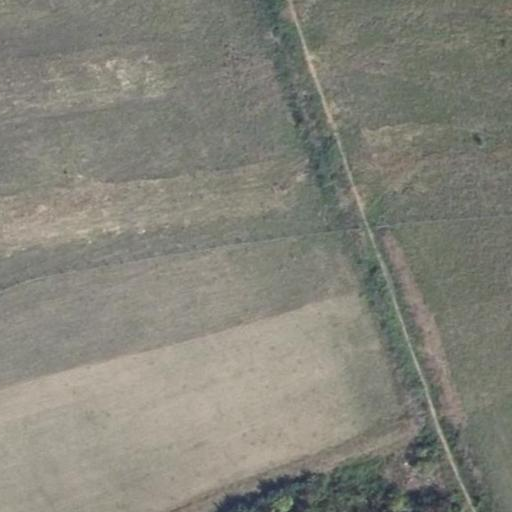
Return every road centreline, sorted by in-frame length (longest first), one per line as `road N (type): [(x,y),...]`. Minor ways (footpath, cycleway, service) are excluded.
road 1 (track): [(477,511),(288,0)]
road 2 (primary): [(511,56),(260,82),(0,126)]
road 3 (primary): [(126,149),(270,125),(511,103)]
road 4 (primary): [(0,186),(126,149)]
road 5 (primary): [(0,172),(126,149)]
